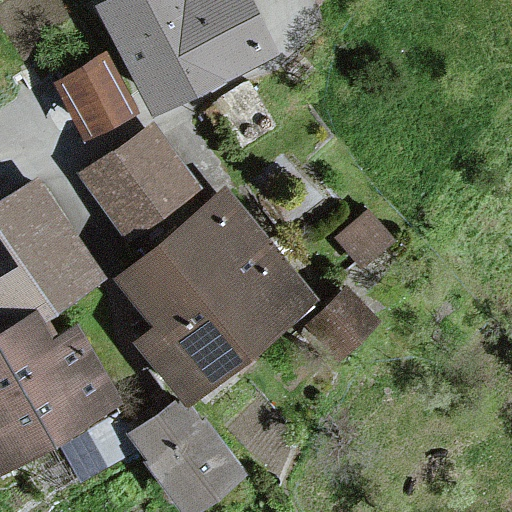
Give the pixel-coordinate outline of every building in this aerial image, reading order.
[(122,0),(175,98),(298,32),(281,0),(122,0)] [(156,106),(125,52),(73,81),(104,136),(156,106)] [(234,188),(164,125),(98,169),(150,245),(234,188)] [(55,170),(0,207),(0,303),(25,339),(125,270),(55,170)] [(176,316),(152,333),(205,406),(337,312),(249,189),(140,267),(176,316)] [(57,283),(0,322),(0,459),(9,473),(131,390),(57,283)] [(209,386),(152,427),(210,507),(267,465),(209,386)] [(147,451),(128,412),(75,437),(93,476),(147,451)]
